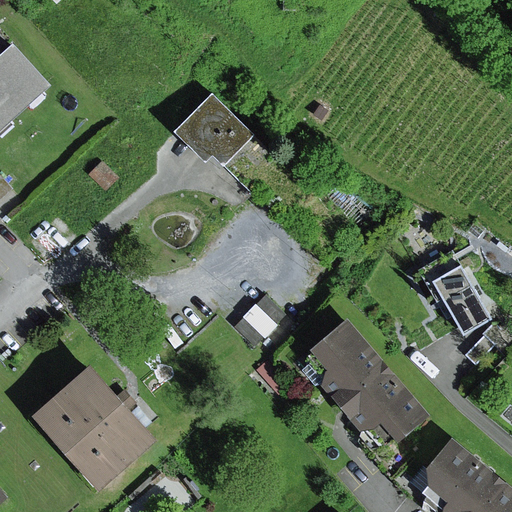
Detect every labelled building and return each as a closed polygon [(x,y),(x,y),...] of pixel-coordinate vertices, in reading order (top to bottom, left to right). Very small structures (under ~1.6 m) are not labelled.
[(6,53),(0,57),(0,204),(12,193),(0,180),(0,136),(45,94),(6,53)] [(207,96),(169,132),(198,162),(206,155),(217,167),(247,139),(207,96)] [(453,256),(416,274),(437,318),(427,323),(437,344),(484,322),(453,256)] [(271,301),(239,328),(254,347),(287,320),(271,301)] [(345,319),(293,358),(366,453),(417,414),(345,319)] [(79,368),(22,419),(88,493),(145,442),(79,368)] [(511,511),(511,498),(448,446),(406,495),(425,511),(511,511)]
